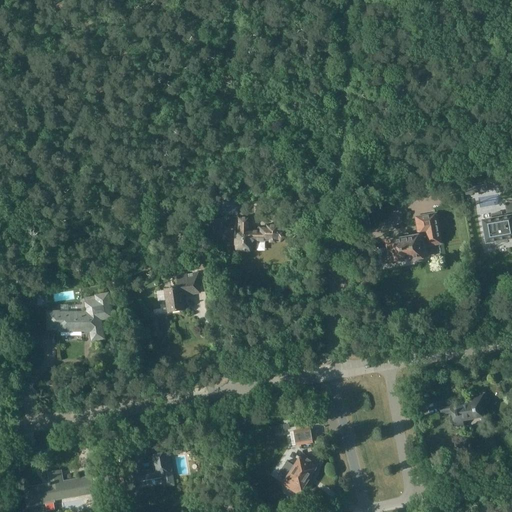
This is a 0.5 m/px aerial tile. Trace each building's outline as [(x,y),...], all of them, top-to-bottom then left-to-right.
[(438,181),(422,184),(425,196),(440,193),(438,181)] [(237,215),(238,202),(221,201),(221,215),(237,215)] [(491,220),(481,222),(485,244),(495,242),(496,244),(507,242),(507,240),(511,239),(511,202),(505,203),(507,214),(502,215),(501,213),(491,215),(492,217),(492,218),(492,220),(491,220)] [(386,242),(390,263),(396,262),(398,263),(401,263),(402,261),(413,259),(415,260),(418,260),(419,258),(427,257),(423,236),(439,234),(435,214),(416,218),(419,236),(409,238),(408,233),(398,235),(399,239),(386,242)] [(239,219),(239,229),(238,232),(236,232),(235,251),(242,251),(244,251),(245,252),(248,252),(249,251),(251,251),(251,240),(270,241),(270,242),(275,242),(275,240),(278,240),(279,240),(280,242),(285,238),(284,236),(284,235),(284,232),(282,230),(280,230),(280,229),(278,229),(278,226),(267,226),(267,228),(260,228),(260,233),(251,233),(251,232),(248,232),(248,219),(239,219)] [(180,287),(165,289),(166,294),(167,303),(168,312),(184,309),(182,296),(193,294),(201,293),(200,286),(202,286),(200,273),(179,276),(179,278),(180,287)] [(60,312),(48,312),(48,330),(59,330),(59,331),(90,331),(92,341),(104,339),(100,320),(112,318),(108,294),(96,296),(97,301),(85,303),(87,313),(83,313),(60,313),(60,312)] [(26,297),(27,306),(36,306),(36,297),(26,297)] [(455,402),(441,405),(443,414),(450,413),(451,417),(449,419),(450,423),(452,424),(453,429),(464,428),(463,420),(482,418),(480,405),(486,404),(485,394),(479,395),(471,396),(472,403),(456,406),(455,402)] [(293,431),(290,432),(292,446),(313,442),(311,428),(309,429),(308,424),(296,426),(297,431),(293,431)] [(130,482),(162,477),(163,487),(174,485),(168,452),(152,455),(154,469),(141,471),(140,465),(127,467),(130,482)] [(287,461),(278,475),(286,481),(283,485),(298,494),(304,485),(306,485),(308,482),(307,479),(310,475),(312,475),(314,472),(313,470),(317,464),(303,454),(295,466),(291,463),(287,461)] [(49,485),(25,489),(28,506),(54,502),(54,500),(95,493),(92,477),(80,479),(81,481),(61,485),(58,471),(49,473),(50,483),(49,483),(49,485)] [(113,473),(102,475),(105,491),(116,489),(113,473)] [(113,497),(108,498),(109,511),(112,511),(116,511),(120,511),(117,496),(113,497)]
